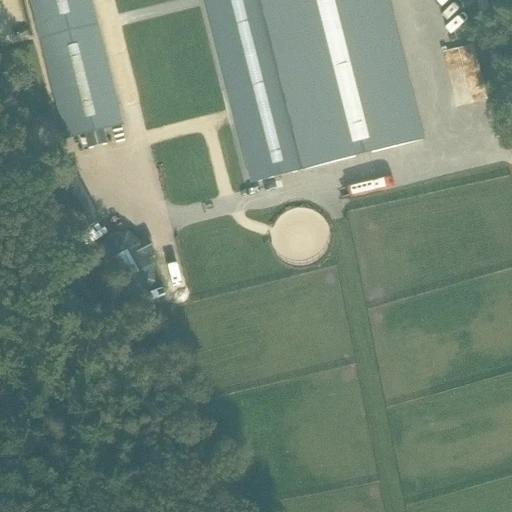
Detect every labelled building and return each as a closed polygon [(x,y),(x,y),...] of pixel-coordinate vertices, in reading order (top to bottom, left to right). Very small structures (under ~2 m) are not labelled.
[(89,0),(29,0),(65,140),(84,135),(88,150),(107,145),(103,130),(122,126),(89,0)] [(387,0),(211,0),(257,183),(423,142),(387,0)] [(455,107),(486,102),(480,68),(463,71),(460,56),(473,54),(472,46),(446,50),(455,107)] [(73,173),(52,184),(68,216),(78,234),(99,223),(73,173)] [(101,253),(101,257),(102,261),(103,265),(114,286),(117,289),(119,292),(123,294),(126,296),(130,296),(134,296),(138,296),(141,294),(145,292),(148,289),(150,286),(151,282),(152,278),(152,275),(151,271),(150,267),(144,257),(154,251),(149,240),(138,246),(136,243),(133,240),(130,238),(127,236),(123,235),(119,235),(115,236),(111,238),(108,240),(105,243),(103,246),(102,249),(101,253)]
